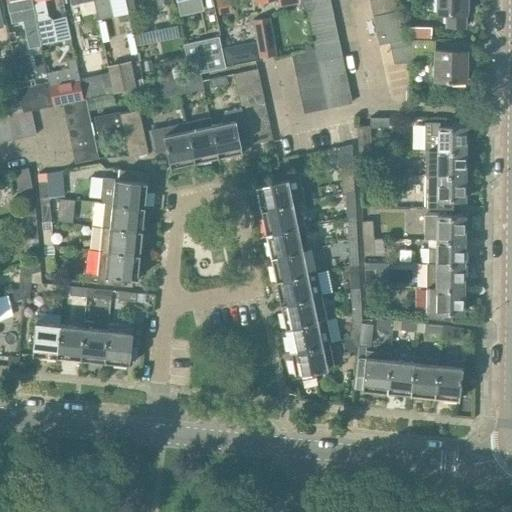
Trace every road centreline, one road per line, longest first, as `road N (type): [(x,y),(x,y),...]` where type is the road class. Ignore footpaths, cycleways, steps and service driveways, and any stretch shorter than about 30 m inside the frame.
road 1 (residential): [(169,307),(179,204),(232,193),(256,289)]
road 2 (residential): [(511,453),(489,461),(319,449)]
road 3 (residential): [(319,449),(151,434)]
road 4 (residential): [(151,434),(0,418)]
road 5 (residential): [(151,434),(169,307)]
